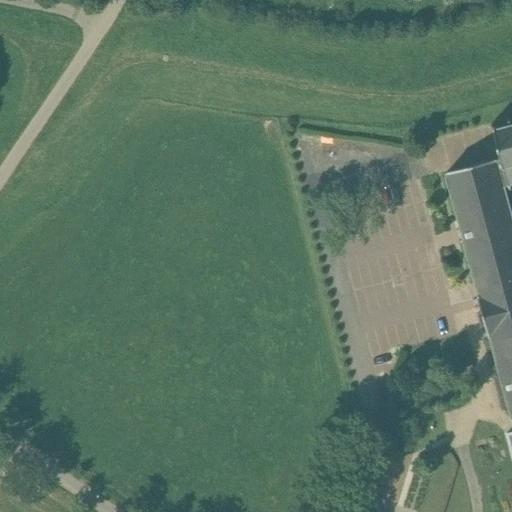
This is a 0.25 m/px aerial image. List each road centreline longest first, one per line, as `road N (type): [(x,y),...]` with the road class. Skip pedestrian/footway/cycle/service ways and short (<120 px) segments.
road 1 (track): [(511,67),(413,96),(368,95),(138,56),(112,65),(43,147),(0,180)]
road 2 (unclassified): [(0,179),(101,23)]
road 3 (track): [(0,178),(31,57),(29,47),(0,31)]
road 4 (unclassified): [(113,511),(0,433)]
